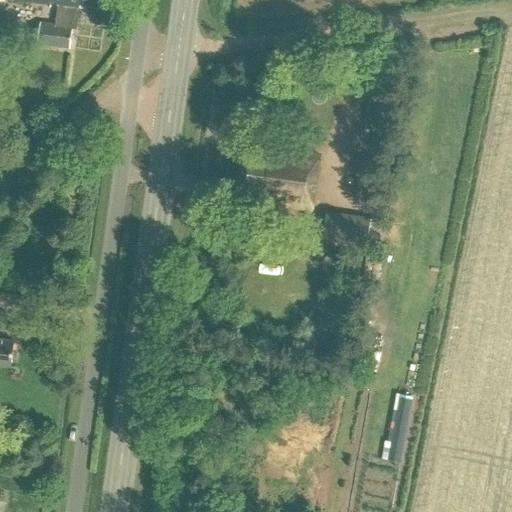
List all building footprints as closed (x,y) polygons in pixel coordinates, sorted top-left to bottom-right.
[(103,7),(103,0),(17,0),(58,5),(56,24),(40,22),(38,44),(70,49),(73,29),(77,29),(80,4),(103,7)] [(395,84),(398,75),(373,67),(370,76),(395,84)] [(314,209),(320,153),(242,143),(235,199),(314,209)] [(379,199),(383,165),(360,161),(355,196),(379,199)] [(373,246),(377,219),(325,212),(322,239),(373,246)] [(340,270),(344,263),(341,255),(334,251),(326,254),(322,261),(325,269),(332,273),(340,270)] [(257,272),(254,290),(265,292),(268,275),(257,272)] [(265,304),(262,314),(279,320),(283,309),(265,304)] [(0,365),(11,367),(15,341),(0,338),(0,365)]
